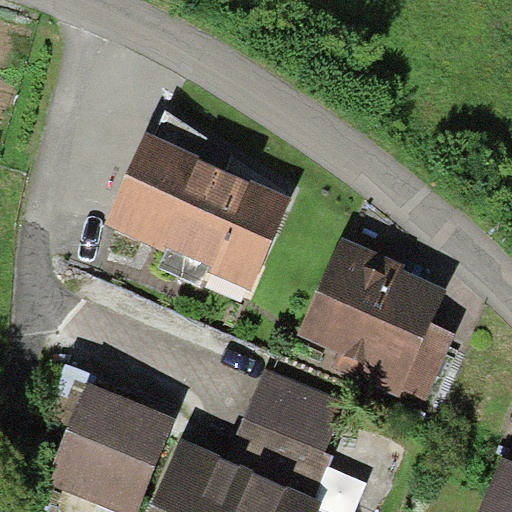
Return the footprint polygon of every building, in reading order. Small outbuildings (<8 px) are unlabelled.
[(149,131),(106,224),(186,261),(252,290),(294,197),(149,131)] [(387,256),(342,237),(292,350),(402,397),(405,391),(433,325),(449,290),(404,271),(406,265),(387,256)] [(456,336),(433,325),(405,391),(427,400),(456,336)] [(346,403),(267,369),(227,459),(315,497),(332,457),(324,454),(346,403)] [(89,384),(48,480),(123,511),(139,511),(178,421),(89,384)] [(227,459),(183,440),(151,511),(318,511),(323,501),(315,497),(227,459)] [(511,511),(511,463),(502,459),(479,511),(511,511)]
